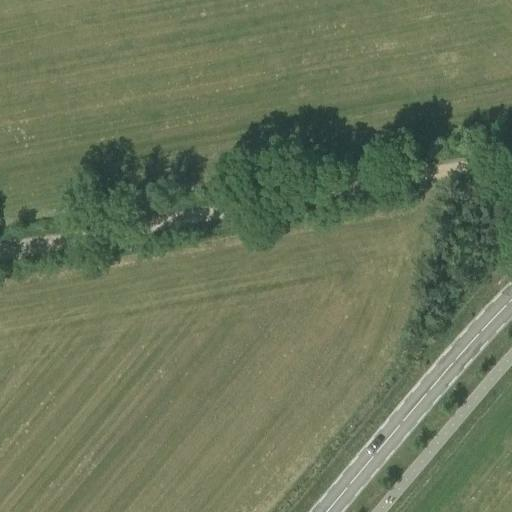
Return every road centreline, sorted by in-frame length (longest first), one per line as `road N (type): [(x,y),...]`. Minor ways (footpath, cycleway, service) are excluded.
road 1 (track): [(0,250),(511,158)]
road 2 (primary): [(327,511),(511,299)]
